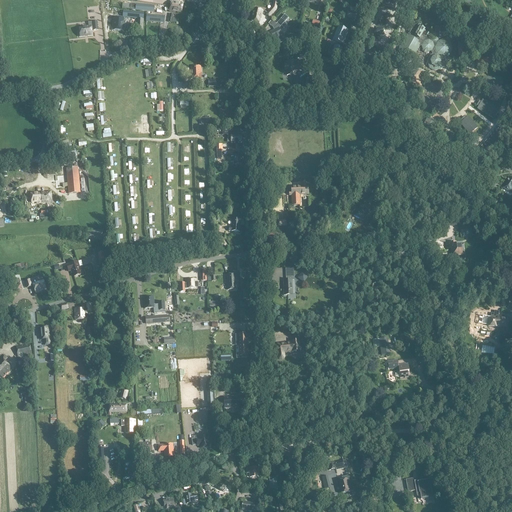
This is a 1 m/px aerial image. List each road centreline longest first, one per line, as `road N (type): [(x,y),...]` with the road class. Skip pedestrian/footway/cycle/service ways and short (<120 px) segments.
road 1 (track): [(453,429),(392,104),(385,96),(254,97)]
road 2 (unclassified): [(0,303),(32,310),(190,262),(251,253)]
road 3 (unclassified): [(251,253),(252,63),(237,44),(195,41)]
road 4 (track): [(45,511),(32,310)]
road 5 (unclassified): [(276,433),(259,395),(251,253)]
road 6 (track): [(286,452),(338,437),(453,429)]
road 7 (unclassified): [(76,511),(232,455)]
road 8 (track): [(182,56),(173,72),(174,136),(107,141)]
road 9 (unclassified): [(61,86),(126,49),(195,41)]
road 10 (residential): [(112,511),(236,470)]
